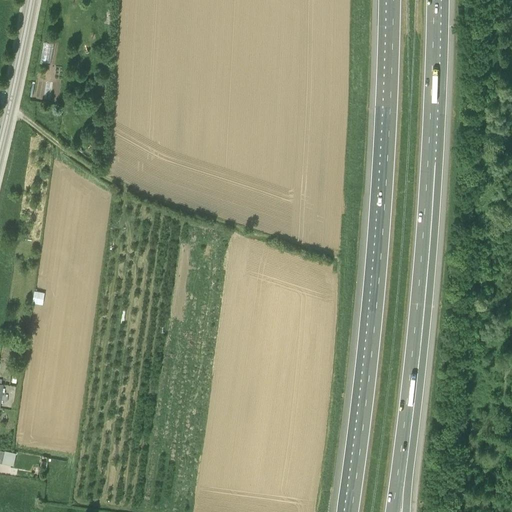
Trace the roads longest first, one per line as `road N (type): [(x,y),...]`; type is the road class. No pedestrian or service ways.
road 1 (motorway): [(392,0),(379,262),(349,511)]
road 2 (motorway): [(398,465),(419,268),(433,0)]
road 3 (track): [(309,252),(99,174),(1,99)]
road 4 (secondary): [(0,142),(30,0)]
